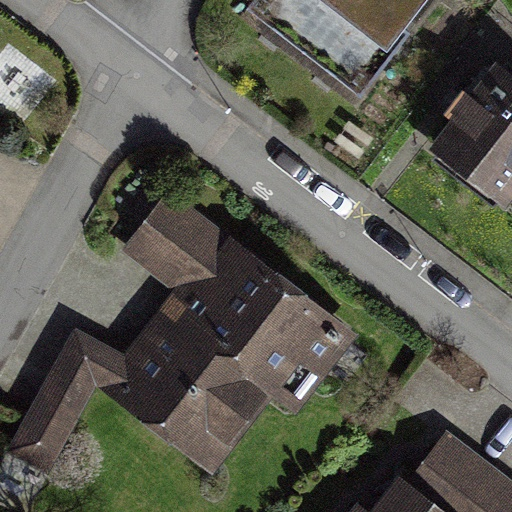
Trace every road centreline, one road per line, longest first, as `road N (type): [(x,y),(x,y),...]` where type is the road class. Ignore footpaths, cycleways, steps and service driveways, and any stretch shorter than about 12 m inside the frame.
road 1 (residential): [(138,74),(511,362)]
road 2 (residential): [(138,74),(79,161),(0,313)]
